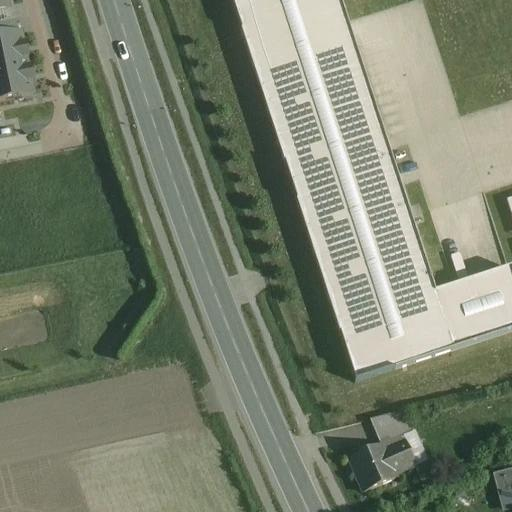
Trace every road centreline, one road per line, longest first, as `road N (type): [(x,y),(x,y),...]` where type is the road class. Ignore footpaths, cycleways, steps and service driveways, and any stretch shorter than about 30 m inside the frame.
road 1 (primary): [(113,0),(219,309),(307,511)]
road 2 (residential): [(0,156),(52,143),(64,125),(32,0)]
